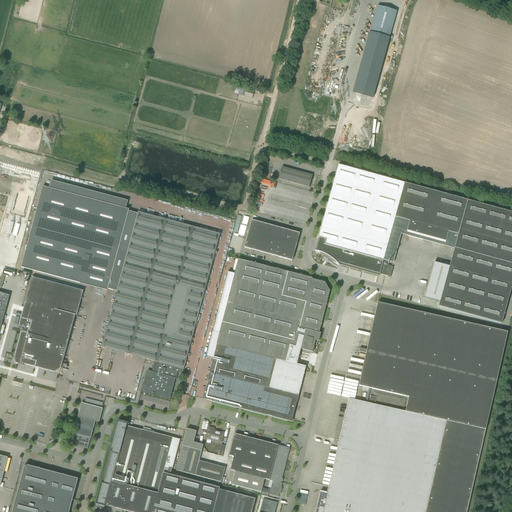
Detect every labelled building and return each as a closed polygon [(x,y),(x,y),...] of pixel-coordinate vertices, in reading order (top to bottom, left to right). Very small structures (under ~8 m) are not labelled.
[(332,88),(330,95),(342,98),(344,92),(358,42),(367,8),(368,4),(354,0),(353,0),(352,5),(349,16),(351,16),(341,54),(332,88)] [(342,130),(359,135),(368,101),(373,85),(386,37),(389,38),(396,11),(375,6),(368,4),(367,8),(358,42),(363,43),(362,47),(364,47),(355,80),(351,96),(342,130)] [(315,250),(315,251),(319,252),(321,253),(323,253),(325,254),(327,255),(327,256),(327,257),(328,257),(328,258),(329,258),(329,257),(330,257),(331,258),(333,259),(334,261),(336,262),(336,263),(337,264),(339,263),(379,274),(382,264),(386,265),(387,261),(383,260),(394,222),(408,226),(407,231),(409,231),(408,236),(423,240),(424,235),(446,241),(447,237),(456,239),(438,306),(501,324),(511,284),(511,212),(338,165),(318,237),(319,238),(316,250),(315,250)] [(278,179),(309,187),(312,176),(281,167),(278,179)] [(42,186),(21,267),(97,288),(107,291),(107,289),(116,291),(102,347),(154,361),(151,373),(148,372),(143,391),(152,394),(151,396),(154,396),(154,394),(169,398),(174,379),(176,379),(179,368),(184,369),(220,234),(214,232),(144,214),(138,212),(137,213),(128,211),(129,209),(42,186)] [(251,220),(248,234),(253,235),(257,221),(251,220)] [(257,221),(253,235),(259,237),(263,223),(257,221)] [(263,223),(259,237),(265,238),(268,225),(263,223)] [(268,225),(265,238),(270,240),(274,226),(268,225)] [(274,226),(270,240),(276,242),(280,228),(274,226)] [(280,228),(276,242),(282,243),(284,236),(286,229),(280,228)] [(286,229),(284,236),(298,240),(299,233),(286,229)] [(248,234),(244,247),(249,249),(253,235),(248,234)] [(253,235),(249,249),(255,251),(259,237),(253,235)] [(284,236),(282,243),(296,247),(298,240),(284,236)] [(259,237),(255,251),(261,252),(265,238),(259,237)] [(265,238),(261,252),(267,254),(270,240),(265,238)] [(270,240),(267,254),(272,255),(276,242),(270,240)] [(276,242),(272,255),(278,257),(280,250),(282,243),(276,242)] [(282,243),(280,250),(294,254),(296,247),(282,243)] [(280,250),(278,257),(292,261),(294,254),(280,250)] [(320,333),(319,333),(329,291),(330,291),(324,282),(312,279),(312,278),(238,259),(202,399),(292,422),(294,413),(296,404),(298,396),(269,388),(274,366),(285,369),(287,362),(290,363),(294,347),(312,352),(315,340),(319,341),(321,333),(320,333)] [(16,359),(16,360),(16,361),(17,362),(18,362),(18,363),(18,364),(23,365),(24,364),(54,372),(61,369),(75,315),(76,316),(83,291),(32,277),(18,326),(24,327),(24,330),(22,329),(14,358),(16,358),(16,359)] [(0,329),(9,295),(0,292),(0,329)] [(368,388),(370,388),(408,397),(409,395),(488,417),(507,332),(377,302),(367,350),(359,348),(359,352),(366,353),(359,386),(363,387),(368,388)] [(329,351),(335,352),(342,325),(336,324),(329,351)] [(118,368),(126,370),(129,358),(121,356),(118,368)] [(466,511),(488,417),(409,395),(408,397),(405,411),(385,407),(371,404),(369,403),(367,403),(365,402),(348,399),(327,493),(320,491),(315,511),(466,511)] [(79,447),(87,449),(90,438),(95,421),(99,422),(102,409),(81,403),(73,434),(71,444),(79,446),(79,447)] [(97,499),(95,504),(99,505),(105,507),(106,506),(107,506),(129,511),(212,511),(219,489),(219,488),(170,475),(171,469),(168,468),(167,474),(163,473),(166,463),(169,464),(171,458),(168,457),(171,445),(170,445),(172,437),(142,429),(140,437),(125,433),(127,426),(128,423),(117,420),(111,442),(110,447),(109,452),(112,452),(104,483),(101,483),(97,498),(97,499)] [(224,433),(213,430),(214,429),(209,427),(206,439),(221,442),(224,433)] [(199,461),(203,445),(193,442),(196,431),(187,429),(176,470),(183,472),(221,482),(225,468),(199,461)] [(270,478),(278,445),(234,434),(229,455),(233,457),(230,468),(235,469),(235,471),(264,479),(265,477),(270,478)] [(281,483),(290,448),(278,445),(270,478),(269,480),(282,483),(281,483)] [(68,511),(78,479),(25,465),(11,511),(68,511)] [(255,494),(261,496),(262,492),(261,492),(264,479),(235,471),(231,484),(256,491),(255,494)] [(262,492),(268,494),(278,497),(279,493),(280,493),(282,483),(269,480),(268,485),(270,486),(269,490),(264,488),(262,489),(262,492)] [(220,511),(251,511),(255,499),(226,491),(220,511)] [(274,511),(277,503),(263,499),(259,511),(274,511)]
